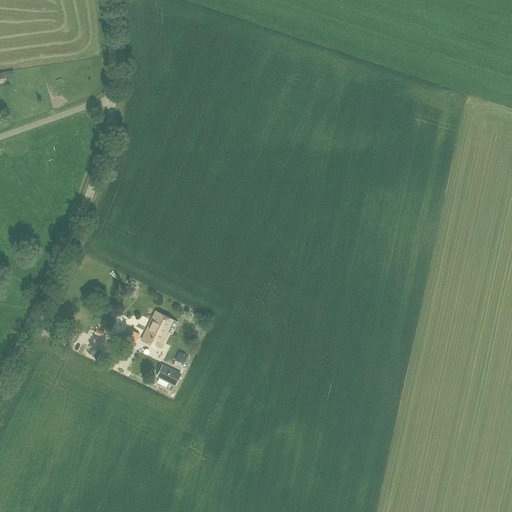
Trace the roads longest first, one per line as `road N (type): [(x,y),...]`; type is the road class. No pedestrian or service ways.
road 1 (unclassified): [(0,384),(99,168),(114,88),(108,0)]
road 2 (unknown): [(114,88),(0,133)]
